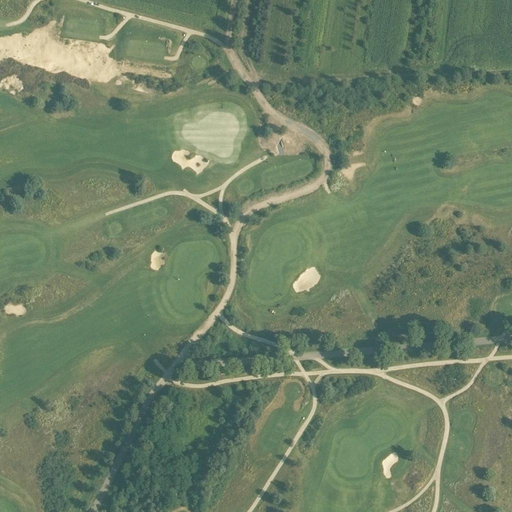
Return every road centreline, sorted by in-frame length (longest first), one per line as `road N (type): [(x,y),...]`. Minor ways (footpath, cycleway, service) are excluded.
road 1 (unclassified): [(92,511),(147,401),(179,370),(511,338)]
road 2 (track): [(234,0),(228,41),(235,66),(271,112),(325,150),(326,171),(310,188),(241,217),(226,297),(161,382)]
road 3 (track): [(163,381),(198,386),(511,357)]
road 4 (track): [(248,511),(313,400),(288,350),(233,329),(218,311)]
road 5 (track): [(433,511),(445,412),(434,398),(377,370)]
road 6 (track): [(229,51),(196,32),(81,0)]
road 7 (track): [(221,215),(175,192),(110,212)]
